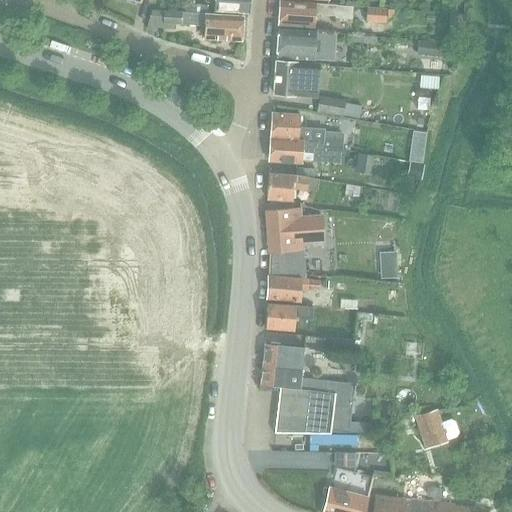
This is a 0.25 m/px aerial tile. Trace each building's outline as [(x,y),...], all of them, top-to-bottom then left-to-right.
[(215,0),(215,10),(247,12),(248,0),(215,0)] [(280,1),(278,25),(315,27),(316,15),(336,16),(336,18),(353,19),(354,6),(280,1)] [(186,3),(185,12),(207,14),(207,4),(186,3)] [(389,8),(367,7),(366,21),(388,22),(389,8)] [(242,41),(244,16),(207,14),(185,12),(166,11),(165,23),(205,26),(204,39),(242,41)] [(450,14),(449,41),(464,42),(466,15),(450,14)] [(313,60),(315,32),(278,30),(276,57),(313,60)] [(418,40),(417,55),(443,57),(444,42),(418,40)] [(317,96),(320,65),(307,64),(308,63),(276,61),(274,94),(294,95),(317,96)] [(420,75),(419,99),(437,100),(438,76),(420,75)] [(345,101),(319,97),(317,111),(342,116),(345,101)] [(272,113),(271,139),(322,143),(322,148),(326,149),(342,152),(343,133),(327,133),(327,131),(311,131),(311,129),(299,128),(299,114),(272,113)] [(271,139),(269,161),(302,163),(302,152),(314,153),(314,161),(343,163),(343,152),(342,152),(326,149),(322,148),(322,143),(271,139)] [(410,150),(409,161),(422,163),(424,152),(410,150)] [(358,155),(355,174),(370,176),(373,157),(358,155)] [(411,164),(408,179),(420,181),(423,166),(411,164)] [(295,167),(295,175),(314,179),(315,168),(295,167)] [(317,189),(319,179),(314,179),(295,175),(269,173),(267,198),(292,200),(293,185),(317,189)] [(406,179),(404,188),(415,191),(418,181),(406,179)] [(269,252),(268,276),(305,279),(302,242),(325,241),(323,214),(300,216),(299,207),(266,210),(269,252)] [(319,280),(305,279),(268,276),(267,299),(300,302),(301,287),(307,287),(307,289),(319,290),(319,280)] [(319,280),(319,290),(332,291),(333,281),(319,280)] [(340,300),(340,309),(357,309),(357,300),(340,300)] [(295,318),(312,320),(312,308),(313,307),(267,303),(265,328),(294,330),(295,318)] [(261,384),(261,385),(280,387),(306,390),(335,393),(330,433),(332,433),(349,433),(350,422),(354,383),(307,378),(301,378),(304,347),(265,343),(262,369),(261,384)] [(280,387),(274,433),(330,433),(335,393),(306,390),(280,387)] [(436,410),(415,417),(425,449),(446,442),(436,410)] [(350,422),(349,433),(370,433),(371,423),(350,422)] [(362,453),(361,439),(339,440),(339,453),(362,453)] [(335,453),(334,467),(354,468),(354,454),(335,453)] [(407,457),(407,475),(434,476),(435,459),(407,457)] [(328,488),(322,511),(363,511),(366,498),(357,495),(328,488)] [(432,511),(433,502),(402,498),(374,495),(372,511),(432,511)] [(433,502),(432,511),(485,511),(486,509),(454,505),(439,503),(433,502)]
